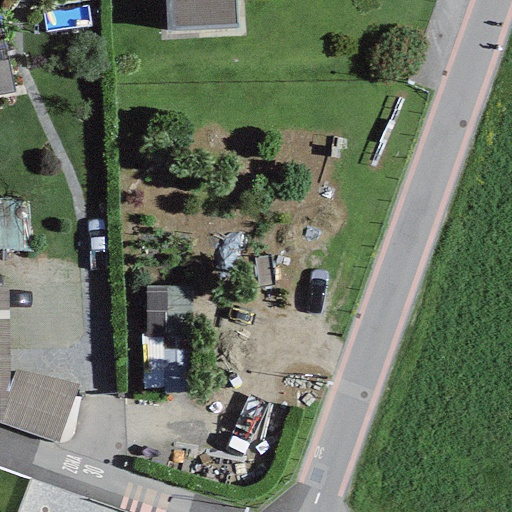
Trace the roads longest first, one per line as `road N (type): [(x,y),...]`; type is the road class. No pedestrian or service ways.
road 1 (residential): [(491,0),(309,511)]
road 2 (residential): [(174,511),(0,453)]
